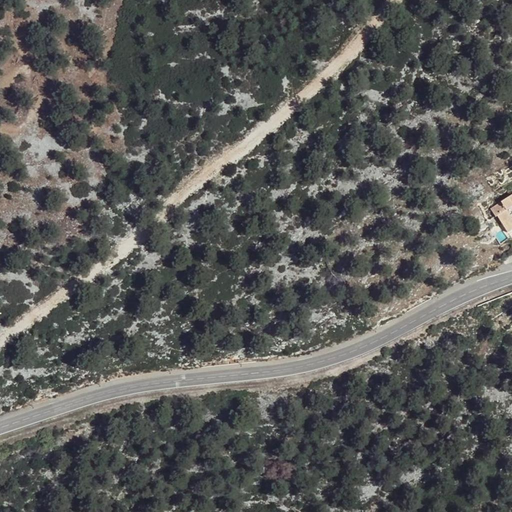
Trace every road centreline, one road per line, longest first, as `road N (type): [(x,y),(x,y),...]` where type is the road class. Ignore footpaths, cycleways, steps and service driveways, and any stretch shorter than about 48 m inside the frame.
road 1 (residential): [(0,427),(135,384),(295,369),(511,277)]
road 2 (track): [(0,342),(310,88),(391,0)]
